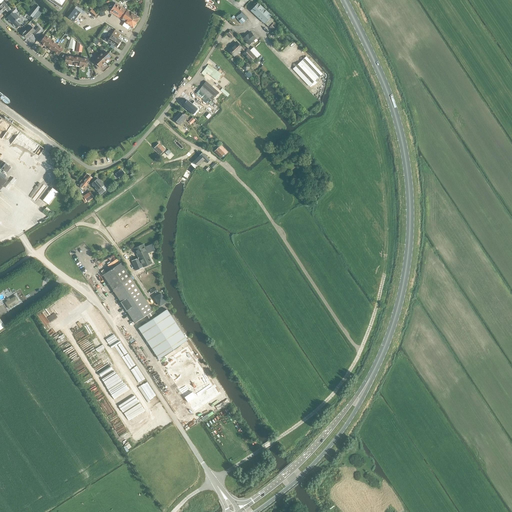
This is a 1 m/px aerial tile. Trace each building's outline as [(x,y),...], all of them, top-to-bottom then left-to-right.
[(0,6),(0,13),(1,14),(6,9),(8,12),(11,9),(8,7),(6,5),(9,3),(6,0),(3,0),(0,3),(0,5),(1,6),(0,6)] [(48,0),(61,9),(66,0),(48,0)] [(136,11),(134,14),(132,12),(131,13),(116,3),(113,7),(128,17),(136,24),(140,18),(137,16),(139,12),(136,11)] [(251,10),(265,23),(272,16),(258,3),(251,10)] [(36,4),(28,14),(33,18),(40,8),(36,4)] [(133,28),(136,24),(128,17),(113,7),(110,11),(125,22),(125,23),(133,28)] [(12,13),(7,18),(17,28),(20,25),(15,20),(18,18),(14,14),(17,11),(15,9),(14,9),(13,8),(10,11),(12,13)] [(75,8),(68,18),(74,22),(80,12),(75,8)] [(242,23),(248,18),(242,11),(236,17),(242,23)] [(41,29),(39,28),(38,27),(35,31),(30,26),(22,33),(27,38),(33,33),(35,35),(41,29)] [(121,33),(116,30),(112,35),(107,41),(112,44),(115,46),(117,47),(121,41),(117,38),(118,37),(121,33)] [(231,38),(235,35),(230,30),(226,33),(231,38)] [(249,45),(256,39),(251,32),(246,36),(244,37),(243,38),(249,45)] [(46,47),(51,40),(45,36),(40,42),(43,44),(46,47)] [(52,51),(57,44),(51,40),(46,47),(52,51)] [(251,61),(255,57),(247,50),(246,51),(243,47),(242,48),(236,43),(229,50),(234,56),(241,49),(244,53),(244,54),(251,61)] [(63,49),(57,44),(52,51),(58,56),(63,49)] [(105,51),(99,56),(105,62),(110,57),(105,51)] [(72,65),(73,57),(66,56),(64,64),(72,65)] [(100,68),(105,62),(99,56),(94,61),(100,68)] [(306,56),(292,69),(309,87),(322,74),(306,56)] [(79,66),(80,58),(73,57),(72,65),(79,66)] [(88,59),(80,58),(79,66),(87,67),(88,59)] [(208,64),(201,73),(204,75),(207,72),(216,80),(221,74),(208,64)] [(202,86),(199,90),(209,99),(210,100),(211,101),(218,93),(208,84),(204,88),(202,86)] [(222,88),(220,91),(228,97),(230,95),(222,88)] [(199,90),(196,94),(205,102),(207,104),(210,100),(209,99),(199,90)] [(187,100),(183,106),(194,115),(201,107),(195,101),(192,104),(187,100)] [(208,118),(212,115),(209,113),(213,108),(211,106),(203,114),(208,118)] [(179,125),(186,118),(180,113),(173,120),(179,125)] [(160,154),(165,150),(159,144),(154,148),(160,154)] [(220,146),(218,148),(224,154),(225,155),(227,153),(226,151),(222,148),(220,146)] [(220,158),(224,154),(218,148),(214,151),(220,158)] [(200,155),(193,162),(197,166),(204,160),(207,163),(210,161),(202,152),(199,155),(200,155)] [(0,167),(6,172),(10,167),(3,161),(0,165),(0,167)] [(83,189),(92,178),(88,175),(86,174),(77,185),(83,189)] [(230,184),(234,180),(230,176),(226,180),(230,184)] [(91,185),(100,194),(106,188),(97,178),(94,182),(91,185)] [(48,205),(58,192),(52,188),(43,200),(48,205)] [(83,196),(85,199),(86,202),(93,197),(90,192),(83,196)] [(146,251),(154,248),(152,244),(145,247),(143,244),(134,248),(138,258),(131,261),(136,271),(152,263),(146,251)] [(150,319),(156,316),(153,311),(121,263),(103,275),(134,323),(147,315),(150,319)] [(154,297),(159,306),(168,300),(162,292),(154,297)] [(16,294),(6,302),(10,309),(21,302),(16,294)] [(138,328),(158,359),(187,340),(167,309),(138,328)] [(92,340),(97,347),(101,344),(97,337),(92,340)] [(189,345),(162,363),(194,412),(221,394),(189,345)] [(189,411),(176,391),(169,395),(182,415),(189,411)]
